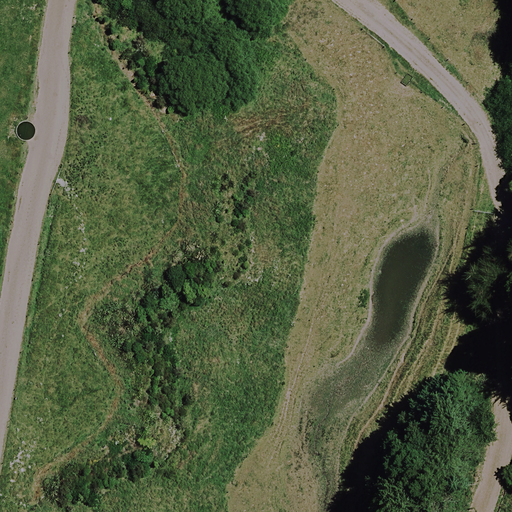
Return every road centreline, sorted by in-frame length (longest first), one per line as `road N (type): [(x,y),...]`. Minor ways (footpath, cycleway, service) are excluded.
road 1 (track): [(0,418),(61,0)]
road 2 (track): [(511,274),(477,155),(391,34),(355,0)]
road 3 (track): [(481,511),(511,384)]
